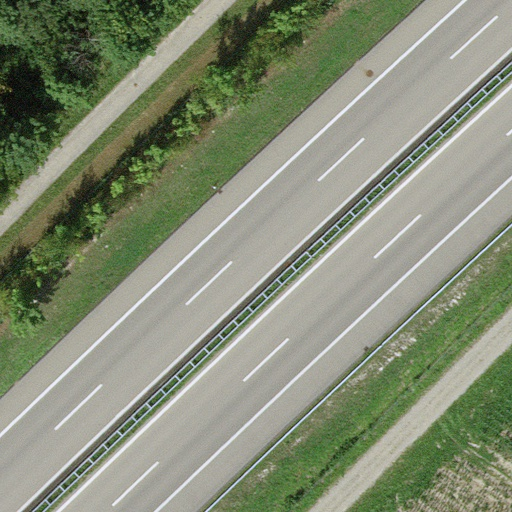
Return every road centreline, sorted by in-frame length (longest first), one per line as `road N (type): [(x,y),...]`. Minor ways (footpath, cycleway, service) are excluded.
road 1 (motorway): [(511,7),(0,487)]
road 2 (motorway): [(112,511),(511,135)]
road 3 (track): [(228,0),(0,225)]
road 4 (track): [(334,511),(511,334)]
